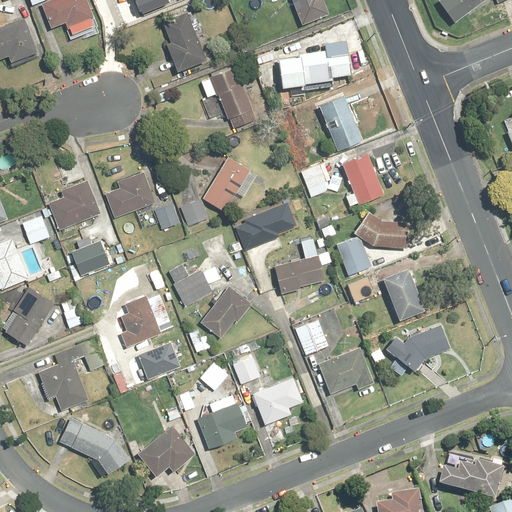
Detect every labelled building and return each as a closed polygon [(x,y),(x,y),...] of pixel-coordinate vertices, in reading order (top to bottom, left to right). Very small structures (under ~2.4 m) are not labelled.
[(73,28),(99,16),(91,0),(53,0),(44,4),(55,28),(70,21),(73,28)] [(167,0),(140,0),(138,1),(136,2),(140,11),(142,11),(143,13),(169,3),(167,0)] [(298,0),(308,23),(333,14),(327,0),(298,0)] [(431,0),(448,24),(482,0),(431,0)] [(170,45),(182,73),(213,60),(192,10),(167,21),(176,43),(170,45)] [(27,17),(0,27),(0,60),(12,55),(15,62),(42,51),(27,17)] [(284,58),(287,87),(339,81),(339,76),(354,74),(350,42),(329,44),(330,50),(305,53),(305,56),(284,58)] [(283,83),(281,63),(264,65),(267,85),(283,83)] [(224,95),(238,130),(260,121),(237,66),(211,77),(219,95),(224,95)] [(319,104),(340,150),(367,138),(346,93),(319,104)] [(511,125),(503,130),(511,152),(511,125)] [(346,162),(361,204),(387,195),(371,153),(346,162)] [(231,157),(207,197),(228,210),(253,170),(231,157)] [(77,158),(58,167),(66,185),(85,176),(77,158)] [(302,170),(312,196),(334,188),(326,162),(302,170)] [(123,186),(108,192),(118,217),(160,201),(148,171),(121,181),(123,186)] [(52,203),(63,230),(105,213),(92,179),(66,190),(69,196),(52,203)] [(0,222),(10,219),(0,192),(0,222)] [(203,199),(183,208),(190,226),(211,218),(203,199)] [(245,220),(236,224),(245,247),(279,233),(277,230),(298,221),(288,199),(244,217),(245,220)] [(175,204),(158,209),(164,227),(180,222),(175,204)] [(372,210),(356,232),(376,246),(410,250),(413,224),(388,221),(372,210)] [(24,225),(32,243),(52,234),(44,217),(24,225)] [(335,223),(323,229),(328,239),(340,234),(335,223)] [(0,280),(3,289),(29,278),(13,237),(0,241),(0,280)] [(340,245),(350,274),(372,267),(362,237),(340,245)] [(75,251),(84,274),(113,264),(104,240),(75,251)] [(278,267),(285,294),(304,289),(303,285),(326,279),(320,256),(278,267)] [(268,259),(253,264),(265,294),(280,288),(268,259)] [(175,284),(187,307),(215,291),(202,268),(191,274),(186,264),(173,271),(179,282),(175,284)] [(388,278),(405,320),(430,310),(413,268),(388,278)] [(352,284),(358,302),(378,295),(372,277),(352,284)] [(243,321),(257,302),(232,284),(206,320),(226,335),(238,318),(243,321)] [(20,313),(9,329),(31,343),(58,303),(33,287),(17,311),(20,313)] [(124,333),(130,345),(163,333),(149,295),(128,303),(132,313),(125,316),(130,330),(124,333)] [(80,296),(63,302),(72,327),(89,321),(80,296)] [(297,329),(308,355),(332,345),(321,319),(297,329)] [(399,335),(389,350),(420,372),(429,360),(455,349),(445,324),(414,336),(409,342),(399,335)] [(200,329),(190,333),(197,353),(213,348),(208,335),(203,337),(200,329)] [(42,372),(52,397),(58,395),(64,410),(91,400),(76,360),(85,356),(91,370),(107,364),(97,338),(57,353),(61,364),(42,372)] [(142,354),(151,378),(183,366),(174,342),(142,354)] [(321,363),(333,393),(360,382),(363,389),(378,383),(363,346),(321,363)] [(238,364),(246,383),(265,376),(257,356),(238,364)] [(215,361),(202,377),(216,390),(230,374),(215,361)] [(258,393),(267,424),(294,414),(293,407),(307,402),(297,378),(258,393)] [(193,392),(181,395),(185,411),(197,408),(193,392)] [(200,419),(212,449),(241,437),(239,432),(252,427),(242,402),(200,419)] [(180,405),(167,409),(171,421),(184,417),(180,405)] [(71,415),(59,441),(101,461),(110,475),(134,460),(120,438),(71,415)] [(143,454),(161,474),(174,466),(179,472),(199,454),(174,426),(143,454)] [(447,467),(442,484),(498,499),(506,468),(480,461),(479,467),(464,463),(462,470),(447,467)] [(380,504),(381,511),(426,511),(422,490),(395,494),(396,501),(380,504)] [(511,511),(511,501),(493,508),(494,511),(511,511)]
